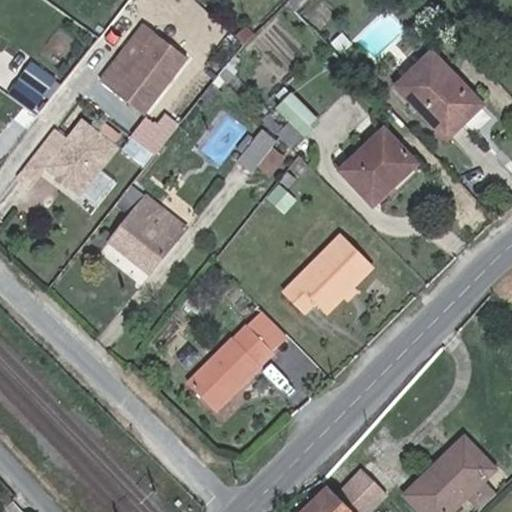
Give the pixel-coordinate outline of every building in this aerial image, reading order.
[(154,31),(144,22),(98,77),(108,86),(154,31)] [(142,114),(188,59),(154,31),(108,86),(142,114)] [(490,93),(453,55),(418,90),(454,127),(490,93)] [(32,58),(13,85),(42,105),(61,77),(32,58)] [(276,106),(303,133),(319,117),(292,90),(276,106)] [(167,143),(182,123),(163,107),(146,126),(167,143)] [(286,131),(273,119),(250,147),(264,158),(286,131)] [(423,153),(392,123),(350,164),(384,197),(396,186),(393,183),(423,153)] [(81,124),(66,142),(54,132),(32,159),(16,178),(28,189),(44,169),(77,196),(115,151),(112,149),(96,136),(81,124)] [(119,139),(104,126),(96,136),(112,149),(119,139)] [(144,171),(167,143),(146,126),(123,155),(144,171)] [(148,197),(130,183),(114,203),(131,217),(148,197)] [(160,209),(148,197),(131,217),(109,243),(147,275),(172,246),(147,225),(160,209)] [(185,230),(160,209),(147,225),(172,246),(185,230)] [(319,302),(328,312),(376,267),(347,236),(289,293),(308,312),(319,302)] [(268,314),(249,331),(274,356),(292,338),(268,314)] [(249,331),(247,329),(191,386),(220,415),(276,358),(274,356),(249,331)] [(473,445),(467,438),(443,461),(450,468),(473,445)] [(408,494),(424,511),(435,511),(473,477),(489,461),(473,445),(450,468),(443,461),(408,494)] [(356,511),(371,511),(391,493),(363,466),(336,492),(356,511)] [(330,511),(355,511),(335,491),(322,504),(330,511)]
